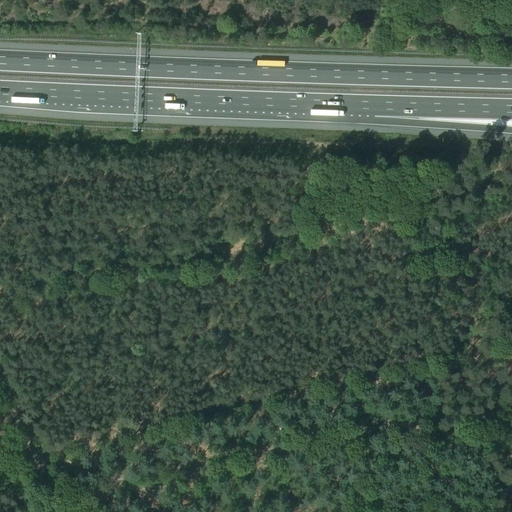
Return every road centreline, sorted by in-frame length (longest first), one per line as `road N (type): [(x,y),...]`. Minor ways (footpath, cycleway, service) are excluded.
road 1 (motorway): [(511,79),(0,59)]
road 2 (track): [(45,483),(385,425),(456,437),(511,426)]
road 3 (motorway): [(0,90),(376,105)]
road 4 (motorway): [(376,105),(511,130)]
road 5 (motorway): [(376,105),(511,108)]
